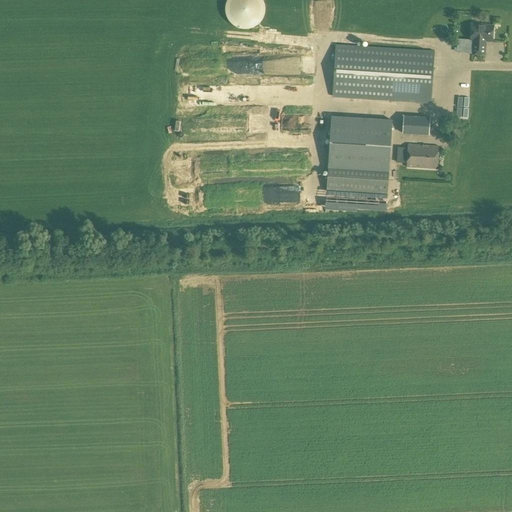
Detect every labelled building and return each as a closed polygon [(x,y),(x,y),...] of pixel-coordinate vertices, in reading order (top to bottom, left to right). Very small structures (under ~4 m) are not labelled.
[(264,13),(265,12),(265,10),(265,8),(264,5),(264,2),(262,0),(227,0),(227,1),(226,3),(225,6),(225,9),(225,12),(226,15),(227,17),(228,20),(230,22),(232,24),(234,26),(236,27),(239,28),(242,29),(244,29),(247,29),(250,28),(253,28),(255,26),(257,25),(259,23),(261,21),(262,19),(263,18),(264,16),(264,13)] [(492,42),(494,26),(472,24),(471,40),(473,40),(472,54),(485,55),(486,41),(492,42)] [(431,104),(434,51),(335,45),(332,98),(431,104)] [(429,136),(430,118),(404,116),(402,134),(429,136)] [(387,198),(388,172),(392,121),(332,117),(327,194),(387,198)] [(437,169),(438,146),(408,144),(407,148),(397,148),(396,163),(407,164),(406,167),(437,169)]
